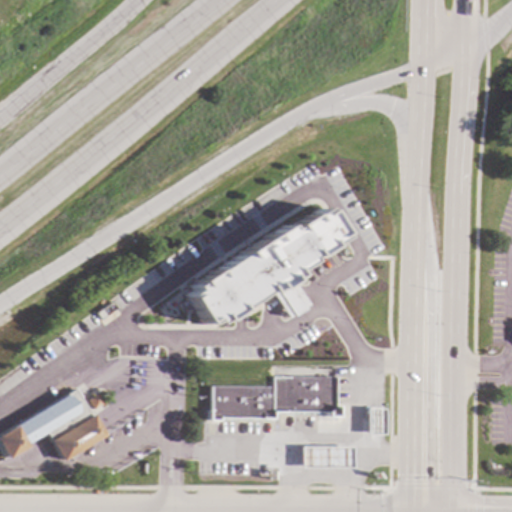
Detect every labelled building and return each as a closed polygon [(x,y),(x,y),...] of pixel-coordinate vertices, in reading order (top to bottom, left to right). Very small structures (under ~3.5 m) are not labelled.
[(187,287),(280,226),(283,230),(316,209),(318,213),(321,211),(336,234),(334,236),(335,238),(324,245),(325,247),(309,257),(308,256),(302,260),(304,262),(289,273),(291,276),(286,279),(303,305),(283,317),(267,291),(263,294),(261,291),(233,309),(235,311),(217,322),(216,320),(209,325),(205,318),(199,322),(182,295),(189,291),(187,287)] [(330,416),(269,415),(269,419),(205,419),(205,387),(269,387),(269,375),(330,376),(330,416)] [(98,434),(56,460),(40,433),(0,457),(0,429),(70,387),(98,434)] [(380,434),(363,435),(363,409),(380,409),(380,434)] [(348,467),(297,467),(297,447),(348,447),(348,467)]
